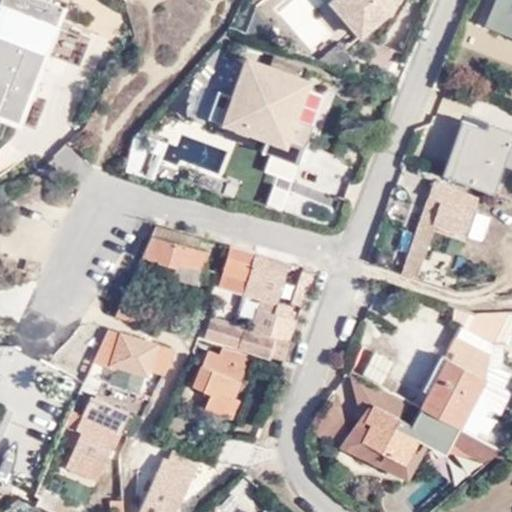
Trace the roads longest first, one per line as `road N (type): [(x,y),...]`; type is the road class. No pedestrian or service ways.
road 1 (residential): [(60,294),(114,187),(355,257)]
road 2 (unclassified): [(60,294),(183,347),(129,455),(129,511)]
road 3 (residential): [(355,257),(294,429),(300,462),(343,511)]
road 4 (residential): [(453,0),(355,257)]
